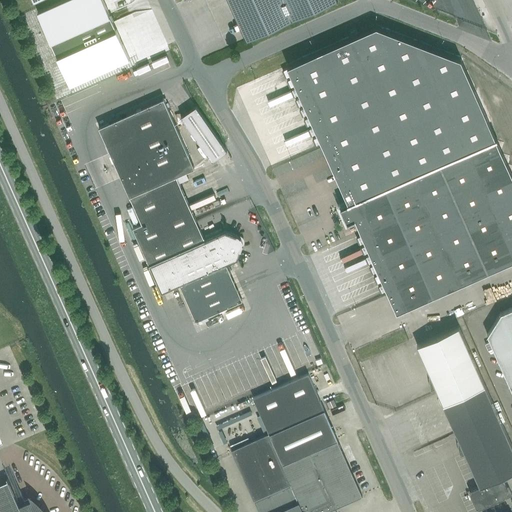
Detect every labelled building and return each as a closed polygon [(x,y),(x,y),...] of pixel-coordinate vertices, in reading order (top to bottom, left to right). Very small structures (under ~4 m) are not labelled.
[(70,85),(129,58),(103,0),(63,0),(38,12),(70,85)] [(329,3),(327,0),(259,0),(242,7),(255,36),(329,3)] [(376,26),(287,65),(297,87),(293,89),(295,95),(300,93),(301,97),(297,99),(300,105),(304,103),(306,106),(301,108),(304,114),(309,113),(310,116),(306,118),(308,124),(313,122),(314,126),(310,128),(313,134),(317,132),(319,136),(314,138),(317,144),(321,142),(348,202),(340,205),(342,210),(341,210),(344,217),(345,217),(347,221),(355,218),(397,311),(511,259),(511,173),(496,138),(497,137),(497,136),(496,137),(461,58),(376,26)] [(205,239),(176,175),(194,167),(164,98),(99,127),(130,196),(142,223),(133,227),(161,292),(180,284),(196,321),(243,300),(226,263),(237,258),(243,243),(241,236),(225,230),(205,239)] [(227,150),(196,106),(181,116),(212,161),(227,150)] [(248,121),(250,125),(269,117),(267,113),(248,121)] [(343,293),(377,281),(374,273),(361,277),(362,280),(348,285),(345,277),(338,279),(343,293)] [(511,307),(501,312),(487,334),(511,389),(511,307)] [(417,344),(431,376),(480,486),(471,489),(470,492),(476,507),(479,508),(505,497),(508,489),(502,476),(511,471),(511,444),(459,326),(417,344)] [(269,433),(324,409),(308,373),(253,397),(269,433)] [(336,405),(335,401),(334,399),(327,402),(329,408),(336,405)] [(324,409),(269,433),(282,464),(338,440),(324,409)] [(269,433),(231,450),(259,511),(325,511),(362,495),(338,440),(282,464),(269,433)] [(222,458),(217,460),(227,483),(232,480),(222,458)] [(473,481),(470,473),(462,475),(465,484),(473,481)] [(0,483),(0,511),(44,511),(40,507),(36,502),(31,498),(20,504),(9,478),(8,479),(0,483)]
